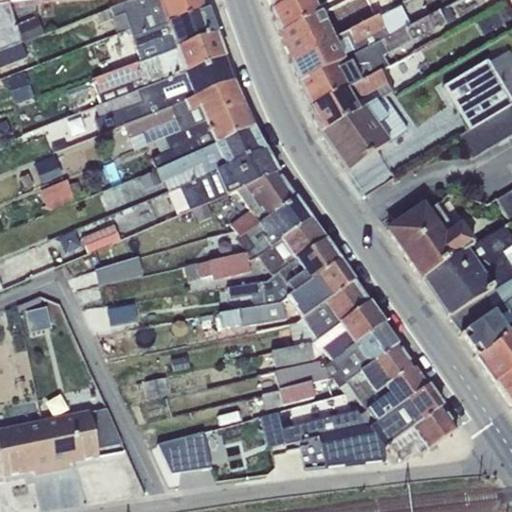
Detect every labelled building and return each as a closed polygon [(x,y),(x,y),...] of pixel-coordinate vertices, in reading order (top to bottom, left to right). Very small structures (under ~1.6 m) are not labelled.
[(132,40),(206,12),(202,0),(132,0),(96,15),(100,26),(112,21),(116,32),(104,36),(106,41),(128,30),(132,40)] [(270,11),(271,12),(294,0),(266,0),(270,7),(270,8),(270,10),(270,11)] [(279,36),(319,17),(316,9),(333,0),(294,0),(271,12),(274,18),(273,19),(274,20),(273,21),(279,34),(278,34),(279,36)] [(9,3),(0,4),(0,49),(20,42),(14,19),(9,4),(9,3)] [(511,12),(506,3),(476,22),(485,36),(511,19),(511,12)] [(299,84),(309,111),(381,72),(388,68),(382,58),(455,19),(448,5),(409,26),(388,37),(299,84)] [(399,7),(378,18),(388,37),(409,26),(399,7)] [(289,61),(348,32),(338,8),(319,17),(279,36),(282,41),(281,42),(288,57),(289,61)] [(140,64),(215,36),(206,12),(132,40),(140,64)] [(14,19),(20,42),(42,34),(37,20),(35,21),(32,14),(21,19),(20,16),(14,19)] [(294,75),(299,84),(388,37),(378,18),(348,32),(289,61),(289,62),(294,75)] [(99,106),(223,59),(215,36),(140,64),(91,83),(99,106)] [(0,69),(25,60),(20,42),(0,49),(0,69)] [(441,88),(468,132),(511,105),(511,65),(503,52),(441,88)] [(124,127),(232,83),(223,59),(99,106),(94,108),(98,120),(94,122),(100,137),(124,127)] [(312,118),(319,135),(384,99),(393,94),(381,72),(309,111),(312,118)] [(25,74),(6,81),(15,105),(34,98),(25,74)] [(154,142),(241,105),(232,83),(124,127),(132,151),(154,142)] [(384,99),(319,135),(346,174),(407,131),(384,99)] [(155,172),(252,128),(241,105),(154,142),(161,157),(150,161),(155,172)] [(511,105),(468,132),(457,138),(471,161),(511,136),(511,105)] [(6,123),(0,125),(0,142),(12,137),(6,123)] [(164,183),(259,142),(252,128),(155,172),(139,179),(146,191),(164,183)] [(235,192),(277,174),(259,142),(164,183),(168,194),(167,195),(177,217),(235,192)] [(54,158),(34,166),(41,184),(62,176),(54,158)] [(238,239),(294,199),(277,174),(235,192),(249,212),(228,227),(238,239)] [(48,214),(84,198),(78,183),(69,187),(67,181),(39,192),(48,214)] [(511,191),(495,201),(510,227),(511,225),(511,191)] [(256,258),(309,220),(294,199),(238,239),(236,241),(246,255),(248,263),(256,258)] [(421,280),(476,247),(460,224),(452,229),(436,207),(427,213),(423,207),(387,231),(421,280)] [(271,278),(323,241),(309,220),(256,258),(271,278)] [(113,227),(81,240),(87,256),(120,242),(113,227)] [(448,318),(511,274),(511,241),(504,230),(476,247),(421,280),(422,282),(425,279),(450,314),(446,316),(447,318),(448,318)] [(286,301),(338,262),(323,241),(271,278),(265,283),(225,289),(227,301),(251,298),(252,310),(280,305),(286,301)] [(248,263),(246,255),(185,268),(186,281),(199,278),(200,280),(211,278),(212,282),(250,274),(248,263)] [(137,259),(94,272),(98,286),(141,276),(137,259)] [(301,321),(353,283),(338,262),(286,301),(301,321)] [(476,358),(477,359),(511,335),(511,274),(448,318),(460,335),(459,336),(461,339),(463,337),(476,355),(473,356),(475,359),(476,358)] [(309,346),(368,304),(353,283),(301,321),(288,324),(293,350),(309,346)] [(330,362),(382,325),(368,304),(309,346),(293,350),(271,355),(275,371),(313,362),(313,360),(323,353),(330,362)] [(285,321),(280,305),(252,310),(218,316),(220,330),(240,327),(241,329),(285,321)] [(135,306),(107,310),(109,327),(137,323),(135,306)] [(46,307),(23,312),(28,336),(52,331),(46,307)] [(338,390),(397,346),(382,325),(330,362),(323,367),(322,362),(313,362),(275,371),(278,394),(310,386),(332,380),(338,390)] [(511,335),(477,359),(494,384),(511,372),(511,335)] [(359,404),(412,367),(397,346),(338,390),(349,403),(355,399),(359,404)] [(368,430),(426,388),(412,367),(359,404),(362,409),(356,413),(368,430)] [(511,372),(494,384),(511,409),(511,408),(511,372)] [(165,381),(145,385),(148,401),(168,397),(165,381)] [(310,386),(278,394),(262,398),(265,411),(313,399),(310,386)] [(389,446),(441,408),(434,398),(426,388),(368,430),(376,441),(382,437),(389,446)] [(419,457),(456,430),(441,408),(389,446),(401,463),(416,452),(419,457)] [(105,410),(88,413),(96,450),(121,445),(105,410)] [(88,413),(41,423),(51,472),(68,468),(67,464),(98,458),(96,450),(88,413)] [(368,430),(356,413),(280,431),(284,445),(284,446),(301,443),(317,440),(368,430)] [(263,435),(280,431),(276,414),(259,419),(263,435)] [(41,423),(0,432),(0,464),(3,478),(33,471),(34,475),(51,472),(41,423)] [(303,473),(383,464),(382,451),(389,446),(382,437),(376,441),(368,430),(317,440),(301,443),(302,449),(298,450),(303,473)] [(284,445),(280,431),(263,435),(266,450),(284,445)] [(201,434),(157,446),(171,475),(211,469),(201,434)]
